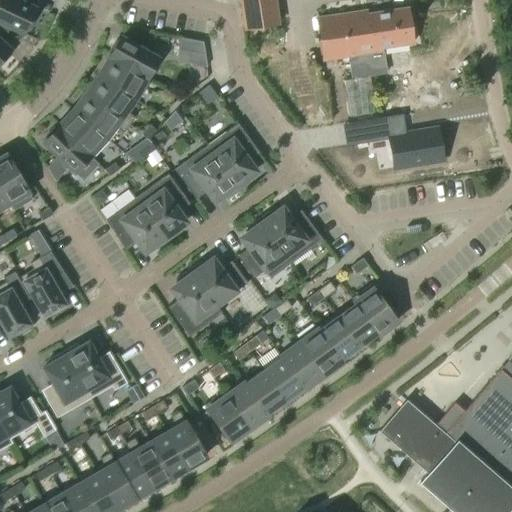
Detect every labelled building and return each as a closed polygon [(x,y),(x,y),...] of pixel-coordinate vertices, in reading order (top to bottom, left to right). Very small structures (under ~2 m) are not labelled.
[(0,0),(0,20),(13,27),(23,32),(28,23),(31,25),(38,10),(22,3),(23,0),(0,0)] [(240,0),(245,29),(278,24),(274,0),(240,0)] [(324,60),(383,51),(383,47),(413,43),(407,8),(368,14),(367,10),(317,17),(324,60)] [(0,40),(13,27),(0,20),(0,63),(1,65),(12,53),(0,41),(0,40)] [(203,41),(181,37),(177,61),(206,66),(203,41)] [(110,57),(145,78),(156,58),(121,38),(119,42),(116,40),(109,52),(112,53),(110,57)] [(110,57),(99,76),(133,98),(145,78),(110,57)] [(351,112),(370,110),(366,75),(347,77),(351,112)] [(133,98),(99,76),(86,93),(129,124),(134,117),(125,110),(133,98)] [(207,105),(217,97),(208,85),(198,93),(207,105)] [(129,124),(86,93),(74,111),(109,140),(118,128),(123,132),(129,124)] [(109,140),(74,111),(58,127),(88,155),(92,158),(109,140)] [(402,114),(385,117),(389,139),(394,168),(425,163),(441,160),(436,129),(405,134),(402,114)] [(206,146),(238,190),(250,181),(247,177),(256,171),(248,160),(259,152),(237,123),(206,146)] [(147,140),(156,131),(150,125),(141,135),(147,140)] [(88,155),(58,127),(56,129),(54,127),(45,137),(47,139),(44,143),(74,170),(88,155)] [(151,143),(137,152),(142,159),(145,157),(156,149),(151,143)] [(238,190),(206,146),(174,169),(196,198),(206,191),(214,201),(223,195),(226,199),(238,190)] [(156,149),(145,157),(151,166),(162,158),(156,149)] [(32,199),(6,155),(0,159),(0,188),(7,201),(13,210),(32,199)] [(67,171),(64,168),(55,160),(47,169),(56,182),(67,171)] [(114,162),(104,169),(109,176),(119,169),(114,162)] [(168,173),(136,196),(168,241),(180,232),(177,228),(186,222),(179,211),(189,203),(168,173)] [(91,199),(96,208),(105,202),(105,197),(101,192),(91,199)] [(168,241),(136,196),(104,220),(126,249),(136,242),(144,252),(153,246),(156,250),(168,241)] [(38,213),(42,220),(52,214),(48,207),(38,213)] [(270,210),(258,219),(290,263),(322,240),(300,210),(289,218),(282,207),(273,214),(270,210)] [(290,263),(258,219),(246,227),(249,231),(240,237),(248,248),(237,256),(253,278),(264,270),(269,278),(290,263)] [(12,228),(1,234),(6,241),(16,235),(12,228)] [(40,252),(49,248),(41,228),(31,232),(40,252)] [(20,276),(43,316),(51,311),(53,314),(52,314),(53,315),(67,307),(67,306),(66,306),(50,278),(63,271),(49,251),(29,263),(33,269),(20,276)] [(200,261),(188,269),(216,306),(247,283),(231,261),(220,268),(212,258),(203,264),(200,261)] [(362,258),(351,265),(357,273),(368,265),(362,258)] [(216,306),(188,269),(177,278),(179,282),(170,288),(178,299),(167,307),(189,336),(222,313),(216,306)] [(0,284),(0,322),(8,336),(16,332),(18,334),(17,334),(18,335),(32,327),(32,326),(31,326),(15,298),(26,292),(14,271),(3,278),(5,282),(0,284)] [(329,281),(318,290),(324,298),(335,289),(329,281)] [(376,334),(380,339),(400,324),(370,284),(350,298),(353,302),(357,307),(357,306),(377,333),(376,334)] [(324,298),(318,290),(306,298),(312,306),(324,298)] [(273,293),(262,300),(269,309),(279,302),(273,293)] [(274,308),(279,316),(291,307),(285,300),(274,308)] [(357,307),(353,302),(336,315),(339,320),(359,347),(376,334),(377,333),(357,306),(357,307)] [(279,316),(274,308),(262,316),(268,324),(279,316)] [(318,328),(321,333),(341,360),(341,359),(359,347),(339,320),(336,315),(318,328)] [(318,328),(315,324),(295,339),(298,343),(299,342),(323,374),(342,360),(341,359),(341,360),(321,333),(318,328)] [(244,344),(250,351),(261,343),(255,335),(244,344)] [(63,350),(90,398),(112,386),(114,390),(127,382),(111,356),(100,363),(88,342),(79,347),(77,342),(63,350)] [(323,374),(299,342),(298,343),(280,356),(281,357),(282,356),(304,387),(303,387),(304,388),(323,374)] [(250,351),(244,344),(233,352),(238,360),(250,351)] [(56,418),(90,398),(63,350),(49,359),(51,363),(43,368),(55,389),(43,395),(56,418)] [(511,511),(511,355),(464,411),(454,402),(435,425),(406,400),(379,431),(427,473),(421,480),(421,481),(422,480),(426,484),(458,511),(511,511)] [(282,356),(281,357),(263,370),(285,400),(303,387),(304,387),(282,356)] [(219,362),(207,370),(213,378),(224,370),(219,362)] [(263,370),(245,383),(244,383),(267,414),(267,413),(285,400),(263,370)] [(193,380),(181,388),(187,396),(199,388),(193,380)] [(244,383),(245,383),(244,382),(225,395),(249,428),(268,414),(267,413),(267,414),(244,383)] [(0,424),(8,439),(9,439),(43,420),(32,402),(21,408),(9,387),(0,392),(0,424)] [(225,395),(222,391),(203,405),(206,409),(230,442),(249,428),(225,395)] [(162,400),(152,407),(156,413),(166,407),(162,400)] [(156,413),(152,407),(141,412),(145,419),(156,413)] [(176,427),(167,432),(188,467),(205,456),(179,411),(170,417),(176,427)] [(127,421),(116,427),(120,434),(131,428),(127,421)] [(8,439),(0,424),(0,449),(12,443),(9,439),(8,439)] [(120,434),(116,427),(106,433),(110,440),(120,434)] [(85,432),(75,438),(79,445),(89,439),(85,432)] [(167,432),(150,443),(170,477),(188,467),(167,432)] [(79,445),(75,438),(65,444),(69,451),(79,445)] [(131,454),(132,453),(152,488),(170,477),(150,443),(140,449),(134,438),(125,443),(131,454)] [(100,458),(104,464),(94,470),(117,508),(134,498),(114,464),(115,463),(109,453),(100,458)] [(131,454),(115,463),(114,464),(134,498),(152,488),(132,453),(131,454)] [(56,462),(45,468),(49,475),(60,469),(56,462)] [(45,468),(35,474),(39,481),(49,475),(45,468)] [(94,470),(76,481),(78,485),(79,484),(94,511),(110,511),(117,508),(94,470)] [(20,482),(10,488),(14,495),(24,489),(20,482)] [(94,511),(79,484),(78,485),(61,495),(71,511),(94,511)] [(14,495),(10,488),(0,494),(0,495),(3,501),(14,495)] [(71,511),(61,495),(43,505),(47,511),(71,511)]
